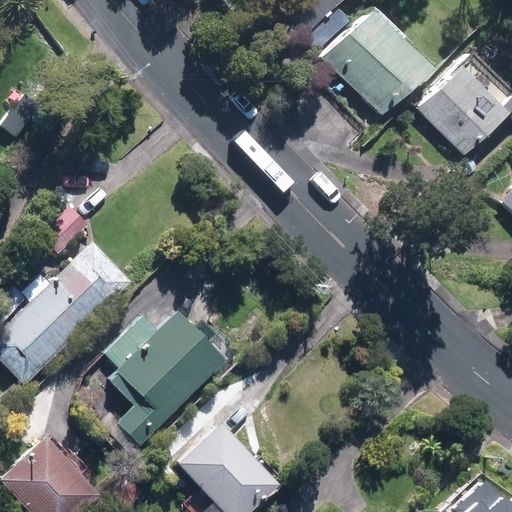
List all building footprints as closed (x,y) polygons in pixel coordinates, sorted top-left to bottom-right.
[(262,0),(299,41),(346,0),(262,0)] [(362,15),(322,57),(386,115),(426,73),(362,15)] [(439,68),(402,106),(448,152),(486,115),(440,68),(439,68)] [(511,173),(487,200),(511,223),(511,173)] [(36,233),(54,252),(84,224),(65,205),(36,233)] [(0,324),(0,363),(20,384),(124,280),(84,240),(0,324)] [(113,422),(136,444),(220,358),(169,308),(151,326),(138,314),(101,352),(114,365),(109,369),(112,372),(104,380),(129,404),(113,422)] [(0,393),(0,409),(20,391),(12,382),(0,393)] [(173,461),(221,511),(244,511),(274,484),(215,421),(173,461)] [(0,468),(0,484),(25,511),(74,511),(94,493),(38,433),(0,468)] [(457,511),(511,511),(511,498),(491,476),(455,509),(457,511)]
